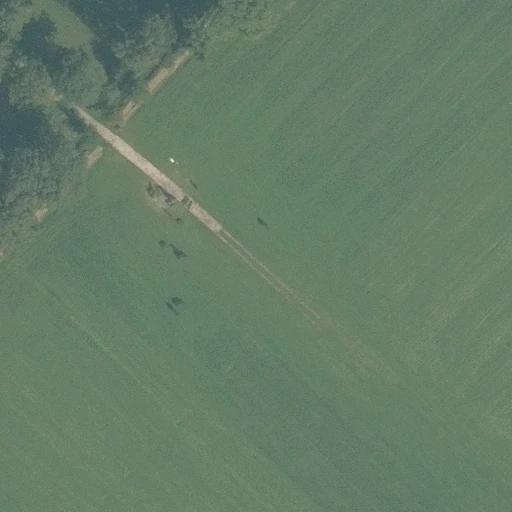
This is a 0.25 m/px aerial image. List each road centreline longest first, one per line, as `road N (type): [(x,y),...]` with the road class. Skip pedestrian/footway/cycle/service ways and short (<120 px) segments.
road 1 (track): [(316,323),(175,193),(0,53)]
road 2 (track): [(0,216),(218,0)]
road 3 (track): [(316,323),(511,498)]
